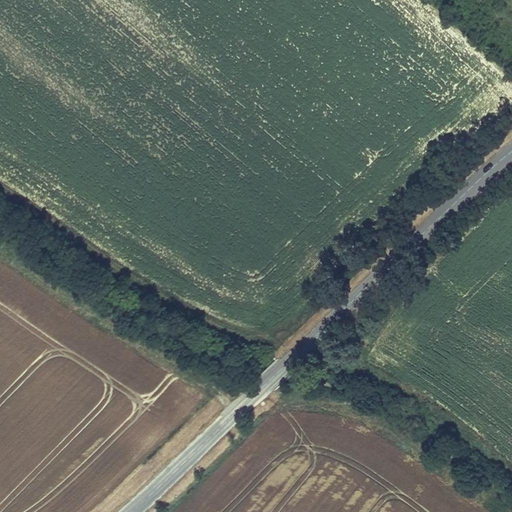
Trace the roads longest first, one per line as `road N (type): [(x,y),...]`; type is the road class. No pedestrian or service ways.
road 1 (tertiary): [(511,151),(131,511)]
road 2 (track): [(0,252),(156,356),(196,370),(236,411)]
